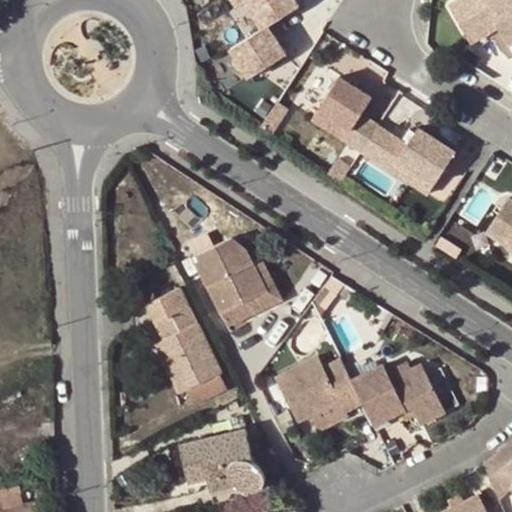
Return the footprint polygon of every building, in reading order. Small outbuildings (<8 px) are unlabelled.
[(263,29),(264,28),(299,6),(295,0),(246,0),(245,1),(263,29)] [(511,0),(486,0),(485,1),(484,0),(464,0),(451,8),(473,44),(500,28),(510,46),(511,44),(511,0)] [(268,25),(264,28),(269,37),(273,34),(268,25)] [(263,29),(231,48),(249,77),(286,54),(273,34),(269,37),(264,28),(263,29)] [(344,142),(361,153),(378,127),(378,126),(362,115),(372,99),(355,88),(352,93),(347,89),(350,85),(340,78),(318,111),(350,131),(344,142)] [(282,93),(262,125),(272,132),(293,100),(282,93)] [(312,121),(344,142),(350,131),(318,111),(312,121)] [(378,127),(361,153),(391,172),(398,161),(435,185),(456,153),(418,129),(407,146),(378,127)] [(398,161),(391,172),(428,196),(435,185),(398,161)] [(511,200),(509,199),(487,235),(509,249),(511,243),(511,200)] [(195,247),(220,305),(266,283),(254,256),(247,240),(233,229),(195,247)] [(266,283),(220,305),(226,318),(286,291),(266,250),(254,256),(266,283)] [(181,385),(186,384),(220,366),(177,283),(147,297),(155,315),(154,315),(164,335),(158,338),(181,385)] [(353,378),(341,355),(322,365),(318,355),(276,375),(300,419),(340,399),(348,410),(366,402),(353,378)] [(387,371),(390,376),(421,361),(417,357),(387,371)] [(366,402),(377,421),(407,407),(410,414),(416,410),(422,420),(446,407),(421,361),(390,376),(387,371),(382,363),(353,378),(366,402)] [(220,366),(186,384),(193,398),(227,381),(220,366)] [(192,489),(211,485),(232,481),(233,484),(234,488),(236,491),(236,492),(238,493),(241,496),(244,496),(247,498),(251,498),(253,499),(258,496),(260,496),(265,494),(267,493),(268,492),(268,489),(268,486),(268,483),(267,479),(265,477),(265,472),(263,470),(256,465),(256,458),(249,433),(182,448),(192,489)] [(511,441),(484,467),(502,504),(511,494),(511,441)] [(232,481),(211,485),(214,498),(238,493),(236,492),(236,491),(234,488),(233,484),(232,481)] [(454,509),(446,511),(485,511),(479,498),(464,504),(454,509)] [(454,509),(464,504),(460,498),(450,502),(454,509)]
